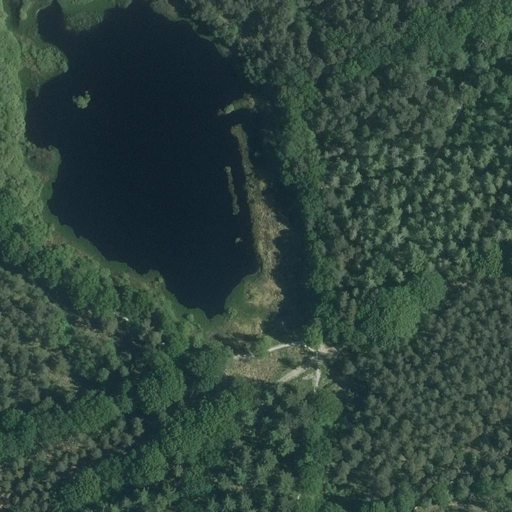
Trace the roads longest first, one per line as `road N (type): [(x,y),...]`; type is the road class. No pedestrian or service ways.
road 1 (track): [(0,256),(127,329),(208,406),(218,426)]
road 2 (track): [(511,261),(319,359)]
road 3 (track): [(57,511),(201,431)]
road 4 (track): [(319,359),(204,430)]
